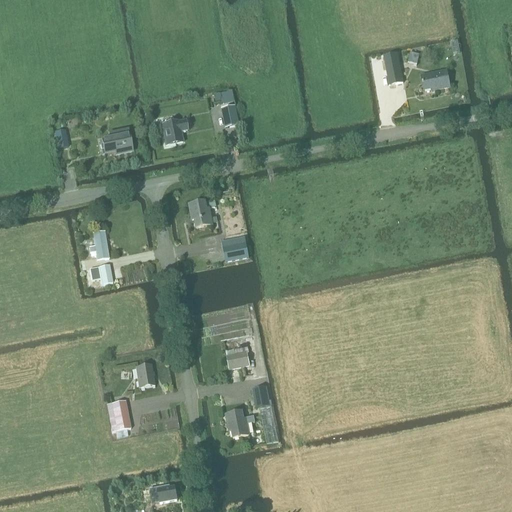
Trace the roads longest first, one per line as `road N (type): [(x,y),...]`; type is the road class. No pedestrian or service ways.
road 1 (unclassified): [(152,182),(511,108)]
road 2 (residential): [(209,511),(152,182)]
road 3 (unclassified): [(0,210),(152,182)]
